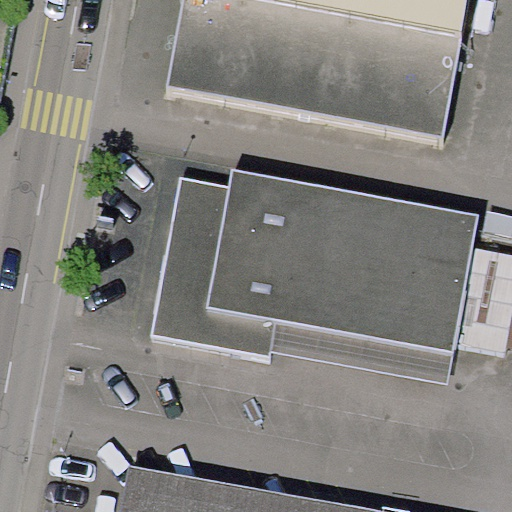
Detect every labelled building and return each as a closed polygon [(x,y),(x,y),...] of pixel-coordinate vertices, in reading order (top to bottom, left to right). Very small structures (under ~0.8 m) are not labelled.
[(0,0),(0,117),(21,0),(0,0)] [(477,0),(177,0),(158,97),(445,156),(477,0)] [(239,195),(177,185),(152,339),(445,386),(451,349),(469,237),(471,224),(240,187),(239,195)] [(511,244),(469,237),(451,349),(511,358),(511,244)] [(341,511),(132,469),(122,511),(341,511)]
